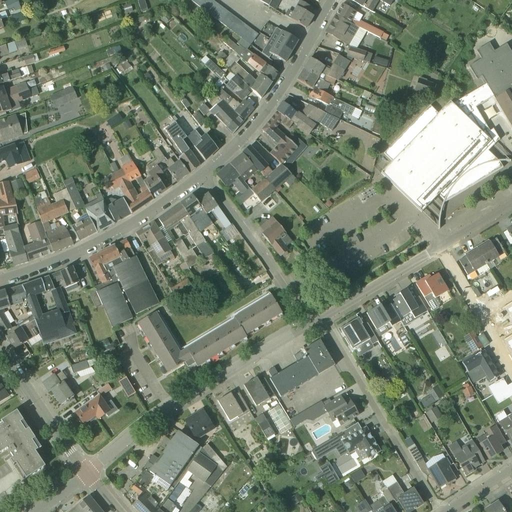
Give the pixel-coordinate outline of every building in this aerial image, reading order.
[(20,5),(17,0),(9,0),(4,3),(8,10),(20,5)] [(204,11),(212,0),(211,0),(203,0),(199,7),(204,11)] [(217,4),(212,0),(204,11),(209,15),(217,4)] [(350,0),(367,10),(373,0),(350,0)] [(294,14),(290,20),(306,29),(312,17),(306,13),(309,7),(300,2),(293,13),(294,14)] [(130,4),(123,7),(125,14),(133,11),(130,4)] [(222,8),(217,4),(209,15),(214,18),(222,8)] [(383,33),(365,24),(359,21),(358,22),(352,20),(356,12),(342,4),(335,16),(350,24),(358,28),(363,30),(380,38),(383,33)] [(227,12),(222,8),(214,18),(219,22),(227,12)] [(171,18),(164,12),(158,18),(165,24),(171,18)] [(232,16),(227,12),(219,22),(224,26),(232,16)] [(25,21),(23,13),(12,17),(14,24),(25,21)] [(237,19),(232,16),(224,26),(229,30),(237,19)] [(326,32),(348,45),(358,28),(350,24),(335,16),(326,32)] [(243,23),(237,19),(229,30),(235,34),(243,23)] [(248,27),(243,23),(235,34),(240,38),(248,27)] [(240,38),(241,39),(245,42),(253,31),(248,27),(240,38)] [(292,52),(298,41),(276,28),(273,33),(279,36),(276,43),(292,52)] [(245,42),(250,45),(258,35),(253,31),(245,42)] [(0,48),(0,57),(0,58),(28,48),(25,39),(0,48)] [(236,44),(239,46),(233,52),(240,58),(246,63),(257,72),(260,75),(272,83),(278,73),(246,50),(250,45),(245,42),(241,39),(236,44)] [(292,52),(276,43),(272,49),(266,45),(261,53),(269,59),(271,55),(285,63),(292,52)] [(511,52),(507,44),(494,51),(489,43),(477,50),(481,59),(469,66),(477,79),(482,76),(487,83),(476,90),(461,99),(469,112),(475,108),(494,97),(495,99),(511,126),(511,52)] [(347,57),(363,62),(366,53),(350,47),(347,57)] [(242,82),(251,91),(261,99),(272,83),(260,75),(255,82),(236,63),(240,58),(233,52),(232,51),(221,64),(235,76),(242,82)] [(221,52),(215,57),(221,63),(227,57),(221,52)] [(366,53),(363,62),(369,63),(372,55),(366,53)] [(32,55),(23,58),(26,66),(35,63),(32,55)] [(325,64),(324,67),(310,58),(303,69),(318,78),(323,81),(330,85),(333,86),(335,81),(337,82),(344,71),(333,64),(330,68),(325,64)] [(388,61),(381,59),(379,65),(386,68),(388,61)] [(210,60),(204,65),(214,75),(219,69),(210,60)] [(121,74),(126,70),(123,65),(117,69),(121,74)] [(19,70),(22,78),(29,75),(29,74),(27,69),(27,68),(19,70)] [(314,88),(318,90),(323,81),(318,78),(303,69),(297,80),(313,90),(314,88)] [(0,77),(0,85),(22,78),(19,70),(0,77)] [(147,73),(141,77),(145,83),(151,79),(147,73)] [(242,122),(254,109),(244,100),(239,105),(217,86),(218,85),(209,76),(203,82),(214,93),(222,101),(234,113),(242,122)] [(242,82),(235,76),(226,87),(242,101),(251,91),(242,82)] [(418,79),(414,91),(431,97),(435,85),(437,80),(428,76),(426,81),(418,79)] [(4,91),(3,87),(0,88),(0,100),(28,90),(25,83),(4,91)] [(76,86),(48,98),(53,111),(81,98),(76,86)] [(36,88),(28,90),(31,98),(39,95),(36,88)] [(324,112),(339,120),(343,112),(351,116),(355,108),(344,103),(332,98),(333,98),(325,94),(318,90),(314,88),(313,90),(308,97),(307,100),(314,103),(315,100),(327,105),(324,112)] [(0,114),(11,110),(10,106),(31,98),(28,90),(0,100),(0,114)] [(361,97),(368,100),(371,94),(364,91),(361,97)] [(182,96),(178,99),(186,109),(190,106),(186,100),(185,100),(182,96)] [(498,161),(488,151),(498,140),(498,141),(500,140),(493,129),(492,130),(490,132),(475,108),(469,112),(461,99),(460,100),(452,105),(450,102),(438,114),(430,106),(384,154),(392,162),(381,174),(421,213),(428,206),(427,206),(439,195),(444,200),(443,202),(444,203),(503,168),(499,162),(501,162),(500,161),(498,161)] [(222,101),(218,104),(209,111),(210,112),(223,125),(234,113),(222,101)] [(309,135),(318,122),(332,132),(339,120),(324,112),(309,105),(300,114),(297,112),(296,114),(282,103),(276,111),(276,112),(284,118),(285,117),(293,124),(309,135)] [(198,112),(191,116),(199,126),(206,122),(198,112)] [(269,155),(275,160),(281,165),(291,156),(298,147),(276,129),(280,123),(288,130),(293,124),(285,117),(284,118),(276,112),(262,130),(278,145),(269,155)] [(223,125),(233,135),(243,123),(242,122),(234,113),(223,125)] [(0,143),(22,136),(15,116),(0,121),(0,143)] [(217,149),(206,135),(201,140),(182,117),(175,123),(186,138),(195,148),(205,161),(217,149)] [(123,124),(126,131),(132,128),(128,121),(123,124)] [(383,125),(376,122),(372,132),(379,135),(383,125)] [(200,165),(200,164),(183,140),(186,138),(175,123),(164,130),(182,155),(177,159),(179,161),(189,174),(200,165)] [(15,145),(0,150),(0,163),(6,161),(9,169),(30,162),(26,153),(19,156),(15,145)] [(264,179),(275,191),(291,177),(281,165),(275,160),(267,166),(250,147),(242,154),(257,171),(264,178),(264,179)] [(158,164),(165,159),(157,149),(151,153),(156,160),(158,164)] [(242,154),(229,165),(239,177),(244,182),(257,171),(242,154)] [(167,170),(177,183),(189,174),(179,161),(175,165),(170,159),(165,163),(169,169),(167,170)] [(165,176),(157,165),(158,164),(156,160),(146,167),(150,172),(148,174),(150,178),(143,183),(145,185),(147,189),(154,200),(166,190),(159,180),(165,176)] [(110,165),(114,173),(119,171),(114,162),(110,165)] [(132,162),(123,166),(120,168),(122,170),(130,183),(140,177),(132,162)] [(216,176),(226,189),(233,184),(239,192),(236,195),(243,203),(253,194),(250,191),(250,190),(249,189),(244,182),(239,177),(229,165),(216,176)] [(22,175),(23,176),(27,185),(40,179),(35,169),(22,175)] [(114,191),(119,189),(130,183),(122,170),(107,177),(114,191)] [(253,194),(261,203),(275,191),(264,179),(264,178),(250,190),(253,194)] [(72,179),(63,183),(75,210),(84,207),(72,179)] [(21,180),(11,183),(15,195),(25,191),(21,180)] [(0,201),(0,228),(3,228),(2,228),(3,228),(2,220),(17,217),(16,215),(18,214),(14,199),(13,199),(9,182),(0,184),(0,195),(1,201),(0,201)] [(127,205),(132,214),(154,200),(147,189),(145,185),(139,189),(142,194),(138,196),(130,183),(119,189),(122,195),(127,205)] [(75,210),(66,189),(53,196),(57,205),(61,202),(67,214),(75,210)] [(208,193),(196,201),(206,215),(212,211),(224,229),(218,233),(225,243),(237,234),(215,203),(208,193)] [(48,239),(53,253),(74,246),(67,231),(61,234),(59,229),(51,231),(48,223),(67,214),(61,202),(57,205),(51,207),(45,194),(40,195),(32,198),(38,213),(42,222),(48,239)] [(196,213),(206,227),(212,223),(206,215),(196,201),(192,195),(192,196),(180,204),(189,219),(196,213)] [(86,211),(89,218),(97,233),(115,224),(115,223),(107,209),(104,202),(86,211)] [(107,209),(115,223),(132,214),(127,205),(121,208),(118,203),(107,209)] [(180,204),(158,220),(165,231),(176,223),(178,225),(177,225),(177,228),(182,235),(185,235),(188,233),(189,235),(188,235),(192,240),(204,259),(213,254),(207,245),(197,230),(192,223),(189,219),(180,204)] [(267,221),(262,225),(266,230),(261,234),(280,257),(281,255),(284,258),(288,254),(286,252),(288,250),(278,239),(285,233),(272,217),(267,221)] [(71,227),(79,242),(97,233),(89,218),(71,227)] [(23,247),(28,262),(53,253),(48,239),(42,222),(26,228),(32,244),(23,247)] [(163,238),(154,224),(154,223),(148,227),(143,230),(136,234),(142,244),(147,241),(150,247),(151,246),(153,250),(148,253),(153,261),(156,266),(165,262),(166,264),(174,259),(170,251),(171,251),(163,238)] [(19,234),(17,224),(3,228),(2,228),(3,228),(5,238),(9,251),(13,267),(28,263),(28,262),(23,247),(19,234)] [(496,238),(489,242),(488,240),(476,247),(477,250),(486,265),(489,270),(495,267),(492,262),(505,254),(496,238)] [(126,240),(89,258),(101,284),(94,287),(95,289),(100,302),(112,328),(132,319),(117,284),(115,285),(112,279),(111,280),(107,272),(113,269),(135,316),(158,305),(135,257),(126,240)] [(199,262),(192,249),(191,249),(188,251),(181,240),(174,245),(188,268),(199,262)] [(296,255),(302,263),(308,259),(301,250),(296,255)] [(486,265),(477,250),(458,261),(468,276),(486,265)] [(72,267),(59,272),(49,277),(52,285),(60,281),(63,289),(78,283),(72,267)] [(237,280),(244,275),(238,267),(231,272),(237,280)] [(415,284),(426,302),(433,297),(434,299),(448,291),(437,274),(431,278),(429,275),(415,284)] [(76,333),(60,288),(54,290),(52,285),(49,277),(22,287),(28,303),(34,321),(36,328),(42,345),(76,333)] [(170,290),(174,297),(176,300),(193,289),(187,279),(170,290)] [(231,289),(225,280),(219,284),(225,293),(231,289)] [(28,303),(22,287),(5,291),(0,292),(0,327),(3,332),(12,329),(3,313),(5,312),(4,310),(28,303)] [(94,305),(100,302),(95,289),(88,292),(94,305)] [(427,311),(418,297),(413,300),(406,289),(399,294),(400,296),(392,300),(394,304),(391,306),(400,320),(411,314),(414,319),(427,311)] [(188,367),(192,365),(194,363),(197,367),(246,337),(245,335),(282,313),(271,295),(233,318),(235,320),(180,353),(156,312),(137,324),(167,373),(185,362),(188,367)] [(387,329),(400,321),(400,320),(391,306),(390,304),(381,310),(378,306),(366,313),(379,336),(388,331),(387,329)] [(340,329),(354,353),(357,359),(374,348),(372,345),(378,341),(367,323),(362,326),(358,320),(348,327),(347,325),(340,329)] [(13,350),(14,350),(35,337),(32,331),(36,328),(34,321),(20,329),(18,327),(12,329),(3,332),(6,338),(13,350)] [(439,362),(449,356),(431,323),(417,331),(419,335),(417,336),(423,349),(430,345),(439,362)] [(482,348),(476,338),(475,336),(466,341),(473,353),(482,348)] [(100,344),(104,351),(111,347),(107,340),(100,344)] [(334,365),(322,344),(319,340),(293,356),(296,361),(295,361),(296,364),(278,375),(273,367),(267,371),(271,378),(269,379),(280,397),(334,365)] [(109,350),(114,358),(118,355),(114,348),(109,350)] [(483,372),(485,376),(490,383),(500,377),(484,349),(468,358),(478,375),(483,372)] [(105,363),(114,358),(109,350),(101,355),(105,363)] [(73,374),(89,369),(86,361),(70,366),(73,374)] [(50,390),(62,406),(74,397),(69,390),(72,388),(62,372),(55,377),(54,375),(42,383),(48,391),(50,390)] [(243,385),(248,394),(256,407),(275,396),(264,378),(258,381),(256,377),(243,385)] [(127,398),(135,393),(126,378),(118,382),(127,398)] [(508,396),(511,393),(511,384),(507,386),(504,388),(500,380),(489,387),(496,398),(506,392),(508,396)] [(97,391),(101,397),(111,390),(108,384),(97,391)] [(462,386),(464,389),(462,390),(465,398),(474,395),(473,392),(471,387),(469,387),(468,384),(466,385),(462,386)] [(433,403),(444,397),(437,386),(427,393),(433,403)] [(217,401),(222,410),(230,423),(249,411),(238,393),(232,397),(230,393),(217,401)] [(342,424),(358,415),(349,400),(344,403),(340,397),(323,407),(331,420),(330,420),(332,423),(333,423),(336,428),(340,426),(340,427),(343,425),(342,424)] [(109,412),(99,398),(89,405),(76,414),(83,424),(89,420),(90,422),(97,417),(99,419),(109,412)] [(442,417),(440,414),(436,407),(425,414),(431,424),(435,421),(442,417)] [(0,453),(7,449),(10,454),(13,458),(10,460),(10,459),(9,460),(13,466),(14,466),(14,465),(16,464),(26,479),(45,466),(35,452),(41,448),(17,410),(1,421),(3,424),(0,425),(0,453)] [(196,440),(213,430),(202,410),(195,414),(197,416),(186,423),(196,440)] [(495,416),(511,443),(511,442),(511,414),(508,417),(503,410),(495,416)] [(407,423),(412,420),(408,412),(402,415),(407,423)] [(275,437),(273,435),(274,434),(262,414),(254,419),(266,439),(268,441),(275,437)] [(342,442),(343,443),(342,444),(341,445),(341,446),(340,447),(340,448),(341,448),(341,449),(341,450),(342,451),(343,452),(344,452),(345,452),(347,452),(348,452),(349,453),(355,450),(359,456),(364,453),(368,458),(379,451),(365,428),(361,431),(357,424),(342,432),(346,439),(342,442)] [(489,459),(502,451),(499,446),(505,442),(496,425),(486,431),(487,433),(477,439),(489,459)] [(173,442),(172,441),(154,467),(148,463),(144,468),(147,471),(146,471),(132,490),(140,496),(132,506),(137,511),(157,511),(159,510),(161,507),(166,500),(167,499),(173,491),(179,483),(186,471),(202,449),(179,433),(173,442)] [(416,464),(423,460),(414,444),(414,445),(410,438),(404,441),(408,448),(407,448),(416,464)] [(454,456),(461,469),(465,475),(475,470),(474,467),(484,461),(472,441),(460,448),(456,442),(448,446),(454,456)] [(227,467),(207,444),(202,449),(216,466),(222,473),(227,467)] [(192,475),(204,484),(216,466),(202,449),(186,471),(192,475)] [(446,459),(431,468),(428,470),(439,489),(445,485),(446,486),(455,481),(447,467),(450,466),(446,459)] [(350,476),(355,484),(365,478),(360,470),(350,476)] [(334,472),(325,478),(330,486),(339,481),(338,480),(339,480),(334,472)] [(317,482),(325,478),(322,473),(314,478),(317,482)] [(324,480),(317,484),(322,492),(328,488),(324,480)] [(405,511),(409,511),(414,510),(416,509),(416,508),(422,504),(421,504),(415,494),(416,494),(413,489),(404,495),(396,482),(386,488),(393,500),(396,504),(399,502),(405,511)] [(173,491),(179,495),(185,487),(179,483),(173,491)] [(377,511),(394,511),(388,503),(393,500),(386,488),(385,486),(379,490),(386,500),(381,503),(384,508),(377,511)] [(173,503),(179,495),(173,491),(167,499),(173,503)] [(295,505),(301,501),(297,494),(291,498),(295,505)] [(88,511),(96,506),(88,496),(69,511),(88,511)] [(272,511),(277,509),(268,497),(262,501),(265,506),(264,507),(267,511),(272,511)] [(178,511),(179,511),(172,506),(173,505),(166,500),(161,507),(159,510),(157,511),(178,511)] [(369,511),(372,511),(365,500),(354,507),(357,511),(369,511)] [(502,511),(497,503),(484,511),(502,511)]
